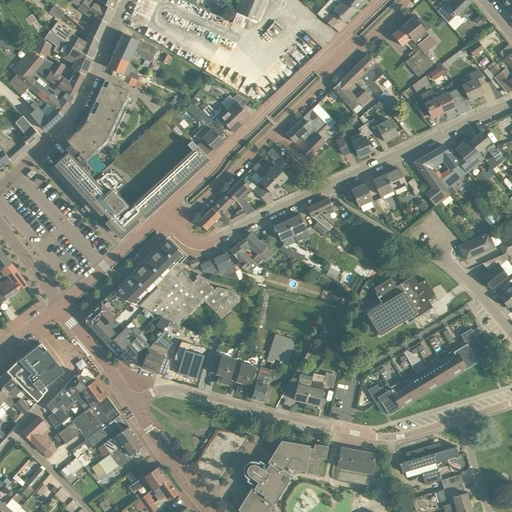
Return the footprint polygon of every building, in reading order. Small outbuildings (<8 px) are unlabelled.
[(102,21),(106,24),(113,9),(103,4),(101,7),(94,3),(93,4),(85,0),(70,0),(70,2),(79,7),(77,9),(94,21),(95,23),(98,17),(102,21)] [(96,0),(103,4),(113,9),(116,0),(96,0)] [(240,0),(235,12),(236,13),(232,24),(247,30),(252,19),(258,22),(266,0),(272,0),(280,3),(281,0),(240,0)] [(356,10),(345,0),(329,0),(317,14),(331,28),(337,22),(329,12),(337,4),(339,6),(334,11),(344,22),(356,10)] [(365,0),(345,0),(356,10),(365,0)] [(471,1),(470,0),(448,0),(440,8),(437,11),(447,24),(471,1)] [(511,0),(503,0),(511,9),(511,8),(511,0)] [(65,13),(54,5),(48,12),(59,20),(64,14),(65,13)] [(222,8),(217,6),(214,12),(220,14),(222,8)] [(98,41),(106,24),(102,21),(98,17),(95,23),(94,21),(88,33),(98,41)] [(435,42),(414,17),(402,26),(424,52),(435,42)] [(446,24),(440,18),(435,22),(441,29),(446,24)] [(88,33),(87,33),(84,41),(78,37),(69,32),(57,23),(50,31),(51,32),(72,48),(91,59),(99,42),(98,41),(88,33)] [(424,52),(402,26),(392,35),(402,47),(407,43),(413,51),(408,55),(410,58),(405,62),(418,77),(433,63),(424,52)] [(72,48),(51,32),(45,40),(64,51),(61,58),(73,63),(71,68),(74,70),(84,75),(91,59),(72,48)] [(152,60),(157,49),(123,33),(113,54),(135,65),(136,65),(140,57),(151,62),(154,64),(156,61),(152,60)] [(47,56),(52,46),(39,36),(33,50),(47,56)] [(474,57),(484,48),(478,41),(468,49),(474,57)] [(511,47),(509,45),(499,53),(504,59),(503,60),(511,68),(511,66),(511,47)] [(444,69),(467,52),(464,48),(440,65),(444,69)] [(46,77),(50,70),(54,64),(45,59),(30,51),(22,59),(26,62),(27,62),(36,69),(35,70),(46,77)] [(132,72),(135,66),(135,65),(113,54),(108,68),(117,72),(125,76),(123,81),(144,91),(147,86),(136,81),(138,75),(132,72)] [(173,57),(167,54),(163,62),(169,65),(173,57)] [(353,69),(373,92),(375,94),(380,89),(373,82),(384,73),(368,55),(353,69)] [(74,97),(84,75),(74,70),(71,76),(72,76),(68,81),(60,75),(65,66),(56,61),(54,64),(50,70),(46,77),(74,97)] [(17,74),(15,76),(28,88),(45,103),(45,102),(51,95),(30,76),(35,70),(36,69),(27,62),(26,62),(16,74),(17,74)] [(508,93),(511,90),(511,77),(511,78),(505,68),(501,72),(497,65),(494,62),(488,67),(490,70),(489,71),(508,93)] [(373,92),(353,69),(346,76),(353,84),(355,82),(365,91),(356,98),(348,89),(340,82),(333,89),(347,105),(352,111),(359,104),(361,106),(364,105),(372,98),(369,95),(373,92)] [(439,77),(434,70),(429,73),(434,80),(439,77)] [(483,94),(479,86),(485,83),(479,70),(469,75),(472,81),(462,85),(469,100),(483,94)] [(431,118),(443,113),(436,98),(434,94),(430,84),(430,85),(425,76),(420,79),(426,92),(417,96),(419,100),(415,102),(422,117),(429,114),(431,118)] [(128,91),(104,80),(84,124),(76,132),(66,141),(69,144),(64,148),(68,152),(74,159),(79,154),(84,160),(106,139),(128,91)] [(62,116),(71,104),(62,98),(61,99),(54,92),(51,95),(45,102),(47,104),(54,110),(54,109),(62,116)] [(54,110),(47,104),(41,109),(34,100),(33,102),(24,93),(21,96),(20,97),(33,110),(31,113),(38,122),(46,131),(62,116),(54,109),(54,110)] [(454,107),(448,93),(436,98),(443,113),(454,107)] [(242,107),(248,101),(237,94),(232,98),(230,95),(221,103),(226,109),(242,125),(250,117),(242,107)] [(164,101),(157,98),(154,104),(161,107),(164,101)] [(384,106),(380,101),(375,106),(379,111),(384,106)] [(314,108),(328,122),(333,117),(319,103),(314,108)] [(411,108),(407,104),(401,109),(404,113),(411,108)] [(212,119),(217,114),(208,105),(203,110),(205,112),(212,119)] [(142,216),(206,157),(196,146),(189,152),(183,145),(191,137),(174,119),(181,113),(174,106),(98,175),(86,162),(84,160),(79,154),(74,159),(68,152),(57,162),(58,163),(50,170),(114,240),(130,226),(138,219),(138,218),(141,215),(142,216)] [(11,162),(29,147),(9,127),(14,123),(15,124),(22,117),(15,109),(0,122),(0,145),(11,161),(11,162)] [(242,125),(226,109),(218,117),(233,133),(242,125)] [(209,126),(214,122),(212,119),(205,112),(198,119),(204,126),(193,136),(200,141),(202,139),(214,151),(224,141),(209,126)] [(178,124),(184,119),(180,114),(174,119),(178,124)] [(327,125),(321,119),(316,114),(311,119),(306,115),(303,118),(286,134),(294,143),(300,136),(307,144),(317,133),(327,125)] [(40,136),(23,115),(22,117),(15,124),(14,123),(9,127),(29,147),(40,136)] [(385,142),(398,136),(390,119),(377,126),(374,118),(363,124),(372,134),(371,134),(374,137),(381,133),(385,142)] [(359,157),(372,152),(365,137),(371,134),(372,134),(363,124),(358,129),(362,133),(351,139),(354,145),(353,145),(355,148),(359,157)] [(308,158),(330,137),(326,132),(330,128),(327,125),(317,133),(307,144),(301,150),(308,158)] [(505,160),(482,132),(469,142),(477,152),(478,152),(484,147),(487,152),(488,151),(492,157),(486,162),(491,168),(496,173),(496,174),(500,171),(496,167),(505,160)] [(351,152),(343,138),(342,138),(340,134),(335,139),(337,141),(336,142),(344,156),(351,152)] [(467,174),(484,159),(478,152),(477,152),(469,142),(467,140),(460,146),(460,147),(456,151),(459,154),(454,158),(467,174)] [(0,168),(11,161),(0,145),(0,168)] [(467,174),(454,158),(443,145),(424,156),(430,166),(432,169),(442,162),(448,169),(440,174),(438,171),(435,172),(447,189),(466,174),(467,174)] [(279,186),(288,177),(281,171),(287,165),(272,149),(267,154),(273,160),(264,170),(279,186)] [(447,189),(435,172),(432,169),(430,166),(424,156),(414,162),(434,188),(425,194),(434,206),(449,195),(446,190),(447,189)] [(271,194),(279,186),(264,170),(257,163),(252,168),(256,173),(259,171),(264,176),(259,181),(260,182),(252,190),(261,198),(268,191),(271,194)] [(394,190),(406,184),(399,169),(387,174),(394,190)] [(33,172),(31,170),(27,175),(30,179),(35,174),(33,172)] [(490,177),(486,173),(479,179),(483,184),(490,177)] [(381,196),(394,190),(387,174),(373,180),(381,196)] [(249,186),(242,178),(227,194),(234,200),(235,199),(239,203),(241,205),(246,215),(254,211),(243,199),(252,190),(249,186)] [(422,190),(412,178),(407,182),(416,194),(422,190)] [(359,206),(371,200),(364,185),(352,191),(359,206)] [(451,186),(447,189),(451,194),(455,191),(451,186)] [(246,215),(241,205),(239,203),(235,199),(234,200),(227,194),(211,209),(219,216),(221,219),(228,225),(246,215)] [(389,210),(383,197),(377,200),(383,213),(389,210)] [(335,226),(325,217),(336,211),(334,206),(332,207),(328,198),(306,208),(311,217),(316,223),(327,231),(328,230),(335,226)] [(383,213),(377,200),(371,202),(377,216),(383,213)] [(429,208),(423,201),(417,206),(423,213),(429,208)] [(219,216),(211,209),(198,222),(209,233),(216,228),(212,225),(218,219),(219,221),(221,219),(219,216)] [(309,236),(306,229),(300,215),(287,220),(297,242),(309,236)] [(286,246),(297,242),(287,220),(274,226),(281,241),(282,241),(283,244),(279,250),(301,262),(303,256),(291,250),(286,246)] [(511,250),(511,222),(505,226),(511,239),(499,245),(504,254),(511,250)] [(324,236),(324,235),(327,231),(316,223),(313,227),(324,236)] [(334,228),(330,231),(334,235),(339,238),(342,235),(334,228)] [(330,231),(328,230),(327,231),(324,235),(331,240),(334,235),(330,231)] [(250,233),(244,240),(238,245),(244,253),(251,247),(258,254),(251,261),(255,265),(257,266),(256,266),(262,260),(264,262),(273,253),(271,251),(274,247),(262,240),(260,242),(250,233)] [(465,260),(494,247),(488,233),(482,236),(476,238),(458,246),(465,260)] [(352,248),(338,239),(336,242),(349,252),(352,248)] [(184,256),(169,240),(120,288),(118,286),(112,292),(116,296),(131,303),(135,305),(155,285),(157,287),(138,306),(164,318),(173,323),(179,325),(204,301),(221,318),(240,300),(232,291),(217,287),(214,290),(199,274),(196,277),(197,279),(193,283),(187,276),(188,275),(179,265),(179,264),(178,262),(184,256)] [(248,274),(257,266),(255,265),(251,261),(244,253),(238,245),(230,251),(241,262),(239,264),(248,274)] [(11,263),(0,249),(0,248),(0,270),(11,263)] [(235,272),(226,252),(199,265),(203,272),(209,274),(224,277),(229,275),(229,274),(235,272)] [(507,277),(499,266),(508,259),(504,254),(482,264),(488,271),(482,276),(491,289),(507,277)] [(191,267),(199,264),(197,259),(189,263),(191,267)] [(0,293),(14,284),(19,291),(27,285),(11,263),(0,270),(4,276),(3,277),(7,281),(0,285),(0,293)] [(427,300),(434,295),(435,295),(425,279),(418,284),(413,276),(399,285),(396,280),(393,283),(391,278),(374,289),(378,296),(379,298),(382,304),(366,314),(379,335),(413,315),(415,318),(432,307),(427,300)] [(331,281),(325,278),(322,284),(328,286),(331,281)] [(366,281),(359,294),(360,294),(372,286),(366,281)] [(0,303),(19,291),(14,284),(0,293),(0,303)] [(511,285),(498,298),(507,308),(511,303),(511,285)] [(115,319),(131,303),(116,296),(112,292),(85,317),(85,321),(92,328),(99,321),(103,326),(106,324),(107,325),(114,318),(115,319)] [(343,295),(333,293),(331,304),(340,306),(343,295)] [(389,415),(478,362),(472,353),(482,347),(475,336),(482,333),(465,305),(446,315),(464,343),(451,351),(452,353),(390,390),(389,387),(380,392),(376,385),(368,390),(382,413),(386,411),(389,415)] [(436,311),(416,320),(421,329),(440,321),(436,311)] [(159,321),(166,326),(170,321),(162,317),(159,321)] [(99,321),(92,328),(106,344),(126,327),(123,323),(116,330),(112,326),(116,323),(117,321),(115,319),(114,318),(107,325),(106,324),(103,326),(99,321)] [(116,355),(117,354),(140,333),(135,327),(130,331),(126,327),(106,344),(116,355)] [(140,333),(117,354),(127,365),(142,351),(141,350),(147,344),(145,342),(147,340),(140,333)] [(341,342),(333,334),(329,337),(329,347),(332,351),(341,342)] [(287,366),(295,341),(281,337),(275,335),(270,350),(266,361),(274,364),(275,362),(276,361),(279,361),(279,363),(287,366)] [(163,357),(173,343),(158,337),(147,350),(141,368),(157,374),(164,376),(170,360),(163,357)] [(175,354),(174,359),(180,361),(177,373),(197,379),(204,355),(188,350),(190,344),(184,342),(175,354)] [(20,359),(6,372),(23,389),(28,393),(37,402),(47,390),(44,387),(63,371),(41,343),(25,356),(21,360),(20,359)] [(226,385),(233,359),(215,354),(210,372),(222,376),(220,383),(226,385)] [(248,393),(256,368),(236,362),(236,360),(233,359),(226,385),(228,386),(230,380),(242,383),(240,391),(248,393)] [(263,402),(272,371),(260,367),(251,399),(263,402)] [(22,388),(6,372),(0,377),(0,385),(8,395),(8,396),(15,405),(15,404),(23,414),(29,409),(21,399),(27,394),(22,388)] [(318,406),(323,387),(333,389),(337,375),(326,373),(323,382),(319,381),(319,383),(311,381),(306,403),(318,406)] [(75,395),(93,381),(79,374),(74,376),(64,386),(75,395)] [(304,375),(300,374),(294,400),(306,403),(311,381),(312,377),(304,375)] [(292,378),(284,393),(293,395),(297,379),(292,378)] [(95,380),(93,381),(75,395),(59,407),(64,413),(74,405),(73,404),(78,401),(85,412),(107,396),(95,380)] [(8,395),(0,385),(0,402),(8,396),(8,395)] [(59,407),(75,395),(64,386),(47,406),(53,413),(48,417),(55,429),(62,424),(68,419),(64,413),(59,407)] [(120,415),(107,396),(85,412),(72,421),(73,423),(58,433),(64,443),(65,444),(80,432),(85,439),(120,415)] [(19,417),(10,407),(5,412),(14,421),(19,417)] [(88,450),(117,428),(125,422),(120,415),(85,439),(85,440),(83,442),(71,451),(76,458),(79,455),(87,449),(88,450)] [(46,424),(39,417),(23,433),(42,453),(50,446),(50,447),(52,446),(50,444),(48,445),(36,432),(46,424)] [(135,436),(125,422),(117,428),(120,432),(98,448),(104,458),(135,436)] [(64,443),(58,433),(53,437),(59,447),(64,443)] [(135,436),(104,458),(105,458),(93,467),(99,476),(105,472),(106,474),(119,466),(120,467),(132,459),(130,455),(142,446),(135,436)] [(246,478),(248,479),(246,481),(253,485),(238,509),(239,511),(274,511),(272,511),(270,508),(273,503),(274,504),(292,475),(291,475),(294,470),(305,472),(305,473),(316,475),(318,458),(326,460),(328,447),(314,444),(313,449),(309,448),(310,446),(281,441),(266,465),(259,461),(258,463),(256,462),(255,461),(253,461),(251,461),(250,462),(248,462),(247,463),(246,464),(245,466),(244,467),(243,469),(243,470),(243,472),(244,474),(244,475),(245,477),(246,478)] [(447,459),(459,456),(457,446),(453,447),(452,446),(448,447),(447,449),(441,451),(440,445),(432,447),(432,446),(431,446),(433,453),(432,453),(435,463),(437,469),(438,469),(449,465),(447,459)] [(441,480),(438,469),(437,469),(435,463),(432,453),(433,453),(431,446),(419,450),(419,451),(407,455),(409,460),(398,464),(401,473),(420,467),(422,473),(421,473),(425,485),(441,480)] [(351,491),(358,452),(341,448),(337,467),(347,469),(343,490),(351,491)] [(379,475),(381,466),(373,465),(375,455),(358,452),(351,491),(374,496),(377,482),(375,481),(376,475),(379,475)] [(76,458),(75,458),(83,467),(87,471),(92,467),(83,454),(80,456),(79,455),(76,458)] [(152,490),(167,480),(157,467),(144,476),(137,466),(125,475),(132,485),(130,487),(133,491),(145,483),(151,491),(152,490)] [(27,498),(34,490),(29,486),(43,471),(40,468),(19,491),(27,498)] [(444,489),(463,483),(461,474),(441,480),(444,489)] [(149,511),(152,511),(177,495),(167,480),(152,490),(159,499),(154,502),(148,493),(140,499),(149,511)] [(40,497),(48,488),(43,484),(36,493),(40,497)] [(445,499),(442,490),(434,493),(437,501),(445,499)] [(445,511),(470,505),(467,494),(453,498),(454,502),(433,509),(434,511),(445,511)]
